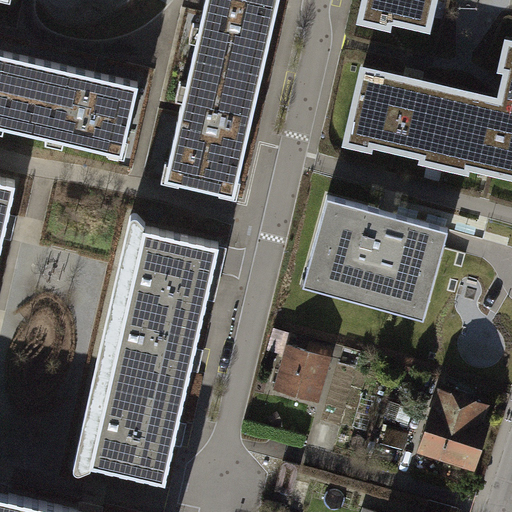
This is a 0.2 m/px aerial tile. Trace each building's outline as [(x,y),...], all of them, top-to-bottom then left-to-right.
[(278,0),(205,0),(205,3),(192,60),(261,76),(278,0)] [(364,0),(364,1),(393,8),(391,16),(428,25),(434,0),(364,0)] [(42,59),(0,49),(0,121),(26,128),(42,59)] [(98,72),(42,59),(26,128),(122,150),(138,81),(98,72)] [(235,191),(261,76),(192,60),(181,108),(165,175),(235,191)] [(511,67),(507,67),(502,89),(500,97),(414,77),(363,65),(349,125),(373,130),(371,140),(424,152),(426,142),(470,152),(468,162),(511,172),(511,67)] [(0,248),(16,179),(0,175),(0,248)] [(449,228),(329,195),(305,283),(425,316),(449,228)] [(198,318),(214,247),(132,229),(116,300),(198,318)] [(198,318),(116,300),(98,378),(181,396),(198,318)] [(279,342),(267,378),(318,395),(330,359),(279,342)] [(163,480),(181,396),(98,378),(80,462),(163,480)] [(439,390),(419,453),(480,471),(499,408),(439,390)] [(296,494),(303,465),(287,461),(280,490),(296,494)] [(41,511),(44,500),(0,489),(0,511),(41,511)] [(96,511),(44,500),(41,511),(96,511)]
